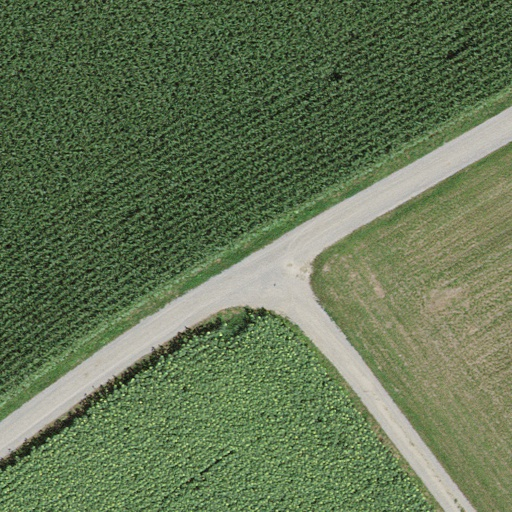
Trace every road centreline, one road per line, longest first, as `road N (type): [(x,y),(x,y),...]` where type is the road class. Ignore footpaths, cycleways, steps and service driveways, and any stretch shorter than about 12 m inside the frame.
road 1 (track): [(0,431),(252,251),(511,104)]
road 2 (track): [(252,251),(454,511)]
